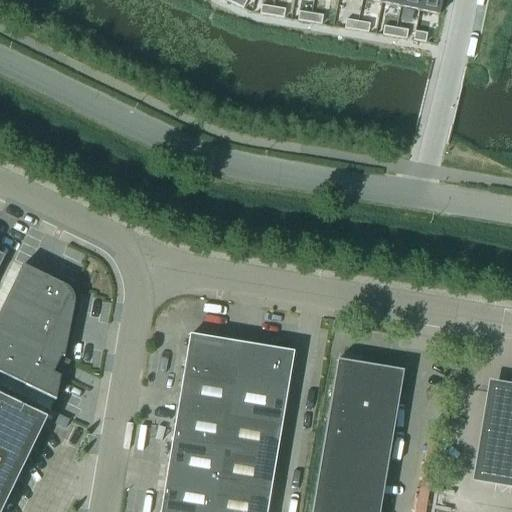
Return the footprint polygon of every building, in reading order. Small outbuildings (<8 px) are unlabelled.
[(241,0),(234,0),(232,4),(243,10),(246,2),(241,0)] [(381,0),(381,5),(400,9),(401,0),(381,0)] [(401,0),(400,9),(419,13),(421,0),(401,0)] [(421,0),(419,13),(438,17),(441,0),(421,0)] [(261,8),(259,15),(271,17),(272,10),(261,8)] [(272,10),(271,17),(283,19),(284,12),(272,10)] [(298,14),(297,22),(309,24),(310,16),(298,14)] [(310,16),(309,24),(321,26),(322,18),(310,16)] [(346,22),(344,30),(356,32),(358,24),(346,22)] [(358,24),(356,32),(368,34),(369,26),(358,24)] [(384,29),(382,37),(394,39),(395,31),(384,29)] [(395,31),(394,39),(406,41),(407,33),(395,31)] [(414,34),(413,42),(425,44),(426,36),(414,34)] [(0,376),(55,403),(73,308),(74,307),(74,305),(74,303),(73,301),(73,300),(72,298),(71,295),(70,293),(68,291),(66,290),(64,288),(22,268),(0,312),(0,376)] [(235,383),(241,346),(189,337),(183,374),(235,383)] [(287,391),(293,355),(241,346),(235,383),(287,391)] [(394,410),(394,383),(396,373),(336,363),(311,511),(372,511),(373,511),(377,511),(377,485),(379,477),(383,478),(383,451),(384,443),(389,444),(388,417),(390,409),(394,410)] [(229,418),(235,383),(183,374),(177,409),(229,418)] [(281,427),(287,391),(235,383),(229,418),(281,427)] [(511,486),(511,391),(491,388),(476,481),(511,486)] [(1,511),(46,421),(0,399),(0,511),(1,511)] [(223,454),(229,418),(177,409),(171,445),(223,454)] [(58,416),(53,426),(64,431),(69,422),(58,416)] [(275,462),(281,427),(229,418),(223,454),(275,462)] [(217,489),(223,454),(171,445),(165,480),(217,489)] [(269,498),(275,462),(223,454),(217,489),(269,498)] [(213,511),(217,489),(165,480),(159,511),(213,511)] [(266,511),(269,498),(217,489),(213,511),(266,511)]
